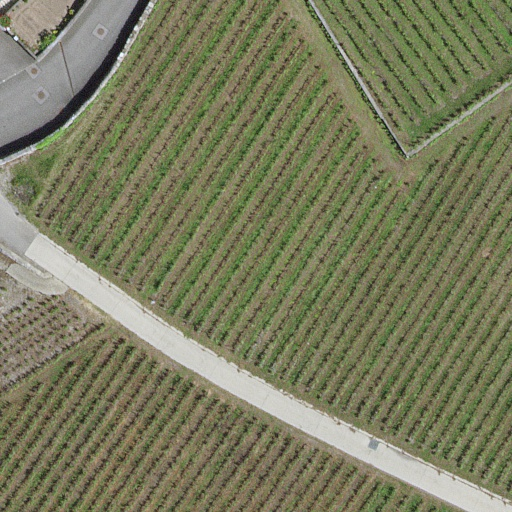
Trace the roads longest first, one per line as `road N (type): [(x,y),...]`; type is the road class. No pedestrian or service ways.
road 1 (track): [(496,511),(176,354),(0,210)]
road 2 (unclassified): [(116,0),(47,84),(0,113)]
